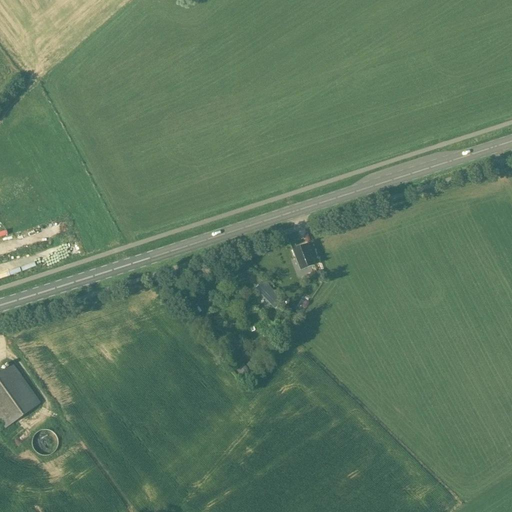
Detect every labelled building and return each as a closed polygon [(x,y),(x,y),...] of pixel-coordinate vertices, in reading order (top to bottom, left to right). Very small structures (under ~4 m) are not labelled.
[(321,260),(313,263),(306,244),(292,249),(300,271),(313,266),(314,270),(310,271),(312,276),(313,276),(318,281),(321,278),(323,280),(327,276),(324,274),(325,273),(321,260)] [(262,296),(272,306),(279,300),(268,290),(262,296)] [(225,361),(244,384),(254,376),(240,359),(248,352),(244,347),(225,361)] [(251,362),(258,369),(266,362),(258,354),(251,362)] [(0,421),(5,429),(41,403),(13,363),(0,372),(0,421)] [(37,454),(41,456),(45,456),(50,455),(54,453),(56,449),(58,445),(58,441),(57,437),(54,433),(50,431),(46,430),(42,430),(38,432),(35,434),(32,438),(32,442),(32,447),(34,451),(37,454)]
